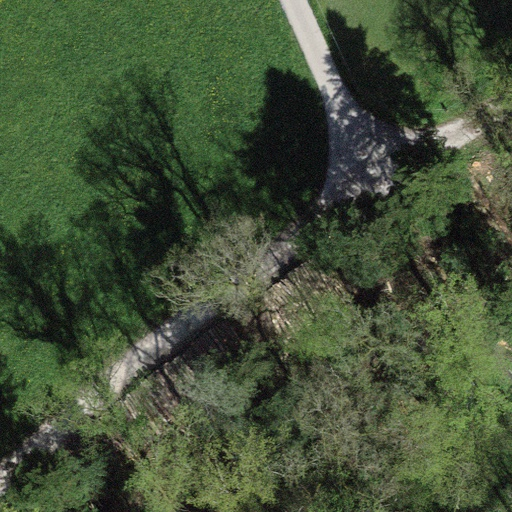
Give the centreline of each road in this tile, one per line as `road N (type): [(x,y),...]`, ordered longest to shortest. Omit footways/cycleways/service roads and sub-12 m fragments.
road 1 (track): [(0,473),(511,89)]
road 2 (track): [(269,0),(358,204)]
